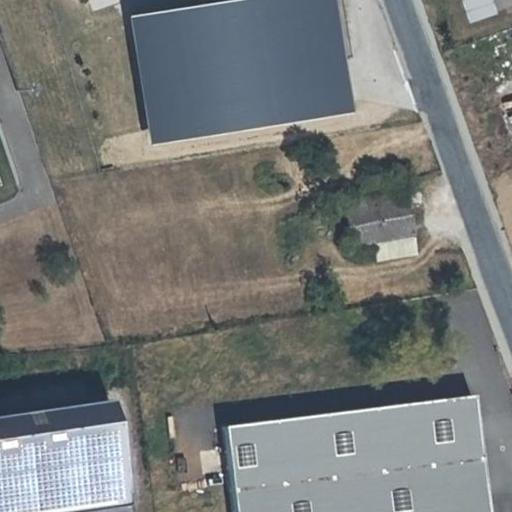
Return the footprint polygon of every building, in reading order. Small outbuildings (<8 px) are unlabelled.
[(128,17),(148,146),(349,116),(332,0),(244,0),(202,6),(128,17)] [(200,0),(202,6),(243,0),(332,0),(342,60),(349,59),(340,0),(200,0)] [(412,239),(405,196),(344,206),(351,249),(412,239)] [(483,511),(469,395),(220,433),(230,511),(483,511)] [(109,428),(0,443),(0,511),(92,511),(121,508),(109,428)]
